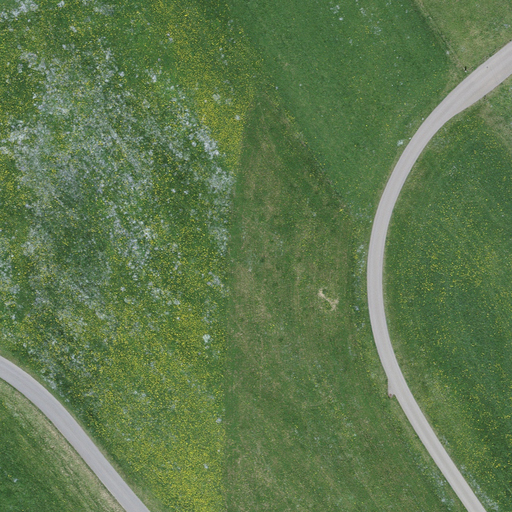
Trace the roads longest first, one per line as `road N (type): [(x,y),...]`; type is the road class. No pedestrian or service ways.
road 1 (track): [(511,47),(436,110),(406,148),(387,187),(370,264),(387,372),(475,511)]
road 2 (unclassified): [(138,511),(30,387),(0,364)]
